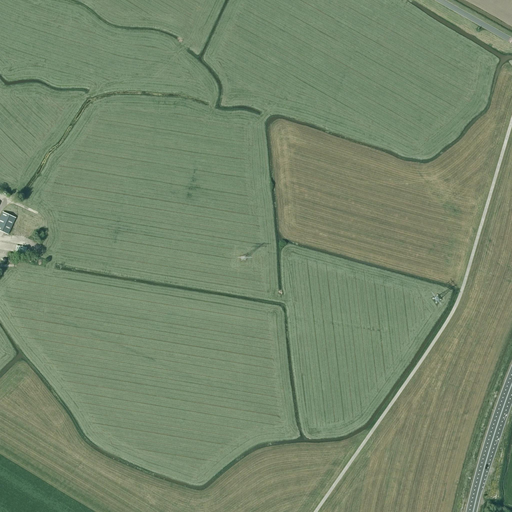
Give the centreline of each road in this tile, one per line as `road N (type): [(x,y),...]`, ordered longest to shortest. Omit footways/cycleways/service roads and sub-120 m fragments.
road 1 (track): [(511,124),(456,305),(316,511)]
road 2 (trunk): [(472,511),(511,383)]
